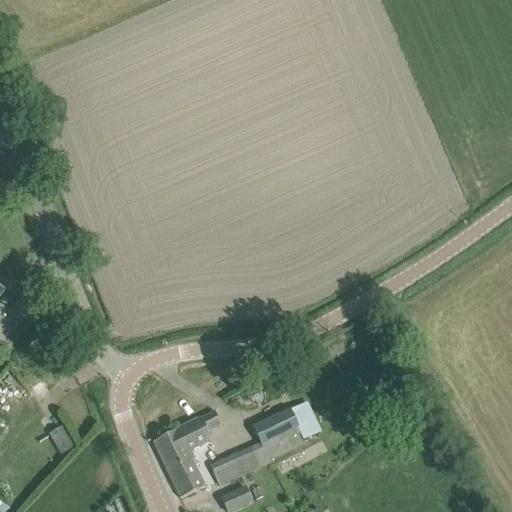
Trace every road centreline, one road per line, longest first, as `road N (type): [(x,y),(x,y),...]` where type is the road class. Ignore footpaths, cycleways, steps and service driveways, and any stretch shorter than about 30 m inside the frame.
road 1 (unclassified): [(128,377),(187,351),(293,338),(434,259),(511,204)]
road 2 (unclassified): [(128,377),(109,351),(0,99)]
road 3 (unclassified): [(162,511),(122,410),(128,377)]
